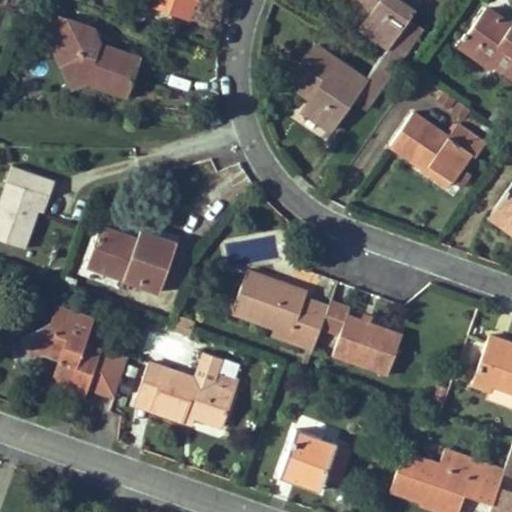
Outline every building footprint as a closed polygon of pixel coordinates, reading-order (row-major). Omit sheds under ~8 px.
[(154,0),(152,7),(189,19),(195,0),(154,0)] [(410,19),(415,12),(397,0),(346,0),(369,16),(361,27),(389,48),(378,63),(393,73),(424,29),(410,19)] [(417,0),(397,0),(415,12),(422,3),(417,0)] [(511,31),(510,30),(511,26),(511,24),(487,7),(464,39),(476,46),(471,53),(493,69),(496,65),(511,76),(511,31)] [(48,36),(59,59),(73,22),(55,15),(48,36)] [(73,22),(59,59),(66,74),(87,81),(129,96),(142,58),(101,42),(90,40),(93,30),(90,28),(73,22)] [(93,30),(90,40),(101,42),(93,30)] [(460,46),(471,53),(476,46),(464,39),(460,46)] [(316,93),(311,100),(304,111),(332,130),(352,100),(367,110),(393,73),(378,63),(367,80),(316,46),(294,78),(316,93)] [(87,81),(66,74),(73,88),(87,81)] [(311,100),(316,93),(294,78),(290,85),(311,100)] [(452,110),(465,119),(472,109),(459,100),(452,110)] [(491,105),(484,116),(502,128),(509,117),(491,105)] [(458,125),(450,137),(414,112),(390,146),(420,165),(423,160),(452,181),(472,153),(477,156),(486,144),(458,125)] [(449,185),(452,181),(423,160),(420,165),(449,185)] [(54,194),(59,180),(15,164),(0,204),(0,236),(27,246),(41,209),(47,192),(54,194)] [(511,184),(495,208),(511,220),(511,184)] [(41,209),(47,211),(54,194),(47,192),(41,209)] [(257,199),(250,193),(239,205),(246,211),(257,199)] [(511,220),(495,208),(490,216),(511,232),(511,220)] [(138,239),(103,227),(88,267),(161,292),(179,244),(141,231),(138,239)] [(248,271),(234,312),(275,327),(293,333),(298,321),(305,324),(297,344),(307,348),(313,350),(314,348),(321,329),(328,310),(312,304),(311,308),(304,305),(306,298),(308,292),(248,271)] [(328,310),(329,306),(306,298),(304,305),(311,308),(312,304),(328,310)] [(321,329),(334,333),(341,336),(333,355),(389,374),(404,334),(372,322),(362,319),(348,314),(350,307),(331,300),(329,306),(328,310),(321,329)] [(53,320),(30,332),(41,356),(44,355),(54,350),(62,352),(60,360),(51,385),(87,397),(104,350),(87,343),(96,319),(57,306),(53,320)] [(362,319),(372,322),(374,317),(364,313),(362,319)] [(179,323),(195,329),(197,322),(181,316),(179,323)] [(272,335),(297,344),(305,324),(298,321),(293,333),(275,327),(272,335)] [(176,330),(192,336),(195,329),(179,323),(176,330)] [(327,353),(334,333),(321,329),(314,348),(327,353)] [(30,332),(21,336),(33,360),(41,356),(30,332)] [(511,342),(490,335),(473,383),(492,391),(494,384),(511,391),(511,342)] [(313,350),(307,348),(301,366),(307,368),(313,350)] [(54,350),(44,355),(60,360),(62,352),(54,350)] [(150,362),(138,396),(153,402),(151,409),(185,421),(187,415),(192,416),(194,413),(196,414),(196,416),(224,426),(240,382),(216,373),(213,383),(150,362)] [(511,391),(494,384),(492,391),(511,398),(511,391)] [(440,385),(435,400),(442,402),(447,388),(440,385)] [(151,409),(153,402),(138,396),(135,404),(151,409)] [(185,421),(193,424),(196,416),(196,414),(194,413),(192,416),(187,415),(185,421)] [(337,445),(337,444),(297,429),(281,476),(300,483),(304,472),(325,479),(337,445)] [(351,450),(337,445),(325,479),(339,484),(351,450)] [(423,500),(425,494),(461,506),(466,494),(477,461),(446,450),(441,464),(405,452),(392,489),(423,500)] [(487,464),(477,461),(466,494),(475,497),(487,464)] [(494,504),(505,471),(487,464),(475,497),(494,504)] [(321,490),(325,479),(304,472),(300,483),(321,490)] [(459,511),(461,506),(425,494),(423,500),(421,505),(440,511),(459,511)]
